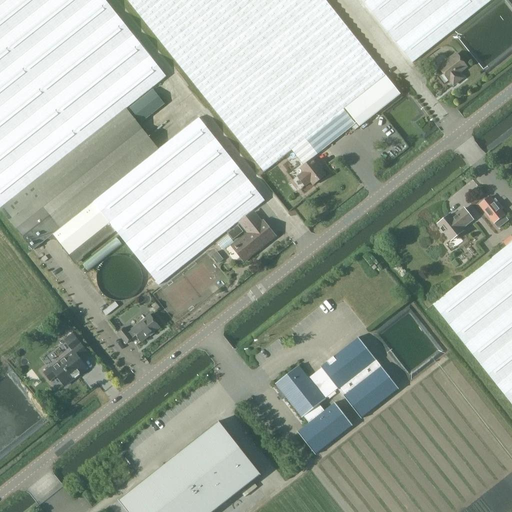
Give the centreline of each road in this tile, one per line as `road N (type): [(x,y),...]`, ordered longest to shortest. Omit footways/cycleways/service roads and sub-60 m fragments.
road 1 (tertiary): [(0,492),(511,83)]
road 2 (unknown): [(352,0),(490,175),(511,192)]
road 3 (unknown): [(299,246),(150,52)]
road 4 (unknown): [(144,375),(44,243)]
